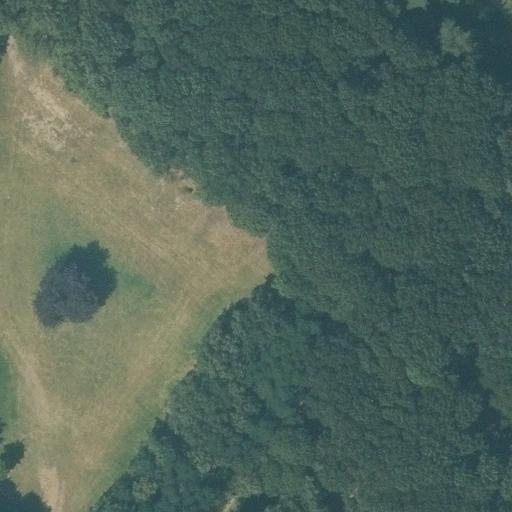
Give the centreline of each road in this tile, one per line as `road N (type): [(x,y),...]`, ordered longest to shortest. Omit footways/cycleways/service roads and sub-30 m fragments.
road 1 (track): [(511,80),(342,326)]
road 2 (track): [(342,326),(219,511)]
